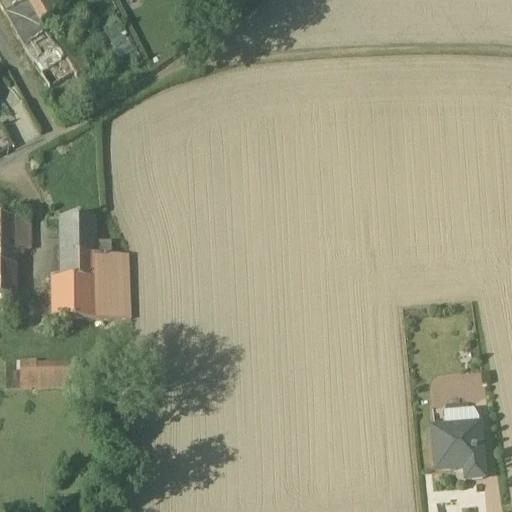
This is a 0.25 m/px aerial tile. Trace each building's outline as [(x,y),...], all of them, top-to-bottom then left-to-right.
[(0,0),(0,11),(3,17),(30,1),(28,0),(0,0)] [(115,17),(96,26),(110,54),(128,45),(115,17)] [(44,43),(19,58),(45,100),(86,75),(69,46),(52,56),(44,43)] [(30,252),(30,222),(0,221),(0,319),(14,319),(15,301),(16,260),(23,260),(23,253),(30,252)] [(48,278),(49,325),(129,323),(128,258),(109,258),(109,246),(92,245),(92,221),(58,221),(58,277),(48,278)] [(18,366),(4,366),(4,393),(79,391),(80,391),(79,365),(35,366),(35,364),(18,365),(18,366)] [(471,413),(441,416),(442,429),(429,431),(433,475),(463,472),(464,483),(481,481),(476,421),(471,413)]
